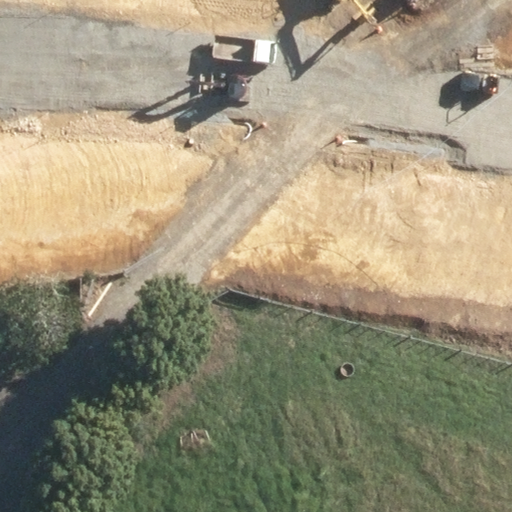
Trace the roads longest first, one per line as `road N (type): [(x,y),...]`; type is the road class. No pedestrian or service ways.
road 1 (track): [(0,490),(13,449),(140,292),(511,3)]
road 2 (unknown): [(511,114),(0,59)]
